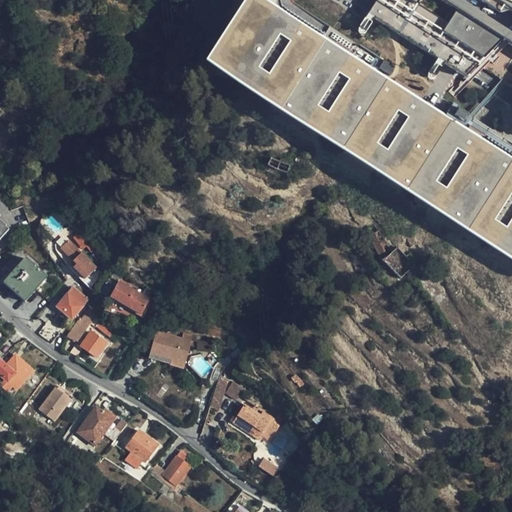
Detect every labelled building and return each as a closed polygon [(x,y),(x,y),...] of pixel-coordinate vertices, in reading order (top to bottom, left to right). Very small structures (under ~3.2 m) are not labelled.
[(254,0),(216,60),(511,251),(511,142),(478,121),(470,116),(445,99),(439,109),(390,77),(398,65),(334,24),(326,36),(292,14),(270,0),(254,0)] [(480,62),(449,42),(386,0),(378,0),(370,16),(376,20),(436,59),(438,60),(445,64),(467,78),(480,62)] [(511,0),(386,0),(449,42),(480,62),(487,67),(504,78),(511,83),(511,0)] [(368,32),(376,20),(370,16),(362,28),(368,32)] [(445,64),(438,60),(431,73),(438,77),(445,64)] [(463,93),(487,67),(480,62),(467,78),(457,89),(463,93)] [(373,235),(378,231),(374,225),(368,228),(373,235)] [(392,252),(378,231),(373,235),(369,238),(383,260),(399,280),(414,267),(417,269),(420,266),(410,254),(406,257),(398,248),(392,252)] [(61,247),(75,258),(79,261),(76,265),(74,268),(87,279),(99,263),(67,238),(61,247)] [(28,294),(41,280),(43,282),(47,277),(25,258),(3,283),(25,302),(31,297),(28,294)] [(141,315),(150,299),(118,283),(110,299),(141,315)] [(64,300),(73,290),(70,287),(62,297),(64,300)] [(86,304),(87,302),(73,290),(64,300),(57,309),(73,321),(82,309),(86,304)] [(96,318),(89,311),(86,315),(81,322),(89,327),(91,326),(96,318)] [(87,331),(89,327),(81,322),(80,321),(68,337),(77,343),(87,331)] [(111,335),(113,332),(100,321),(95,326),(110,337),(111,335)] [(221,337),(223,329),(213,326),(210,325),(208,334),(221,337)] [(136,332),(128,343),(129,344),(135,348),(137,345),(142,336),(136,332)] [(180,339),(157,332),(150,355),(162,358),(162,357),(169,358),(180,339)] [(96,358),(106,344),(91,334),(81,348),(96,358)] [(185,364),(185,362),(191,342),(180,339),(169,358),(172,358),(172,360),(185,364)] [(17,356),(7,367),(12,371),(21,360),(17,356)] [(171,365),(184,368),(185,364),(172,360),(172,358),(169,358),(166,362),(170,363),(171,365)] [(34,371),(21,360),(12,371),(7,367),(1,362),(0,362),(0,374),(3,377),(0,380),(0,383),(10,391),(14,386),(18,390),(34,371)] [(217,385),(213,397),(219,399),(227,377),(221,374),(218,381),(217,385)] [(231,398),(239,385),(231,380),(223,392),(231,398)] [(60,390),(70,398),(72,395),(62,388),(60,390)] [(73,400),(70,398),(60,390),(57,389),(41,412),(57,423),(73,400)] [(219,399),(213,397),(209,408),(216,411),(219,399)] [(244,405),(236,418),(245,423),(242,429),(261,441),(263,436),(271,441),(282,424),(264,413),(261,416),(244,405)] [(98,410),(96,412),(81,434),(98,445),(106,435),(115,421),(98,410)] [(245,423),(236,418),(233,423),(242,429),(245,423)] [(161,447),(140,431),(127,449),(148,464),(161,447)] [(263,436),(261,441),(268,445),(271,441),(263,436)] [(182,453),(167,473),(162,479),(179,491),(182,488),(178,485),(191,467),(184,462),(188,457),(182,453)] [(264,458),(259,466),(274,475),(279,467),(264,458)]
